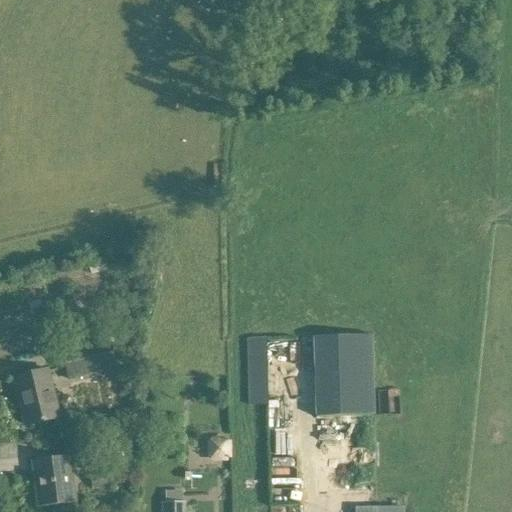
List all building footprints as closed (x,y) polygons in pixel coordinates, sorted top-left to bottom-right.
[(104,258),(88,261),(91,274),(107,271),(104,258)] [(58,283),(54,269),(40,274),(44,287),(58,283)] [(316,417),(362,415),(375,415),(373,336),(313,338),(316,417)] [(245,337),(246,403),(265,403),(263,337),(245,337)] [(64,348),(71,378),(116,367),(109,338),(64,348)] [(26,425),(46,420),(60,417),(48,371),(15,379),(26,425)] [(207,459),(227,458),(227,434),(206,435),(207,459)] [(128,472),(126,455),(112,457),(115,478),(124,477),(124,472),(128,472)] [(38,507),(58,505),(76,502),(70,456),(32,461),(38,507)] [(92,490),(112,489),(110,470),(91,472),(92,490)] [(162,504),(161,511),(185,511),(185,505),(182,504),(183,492),(166,491),(165,504),(162,504)]
